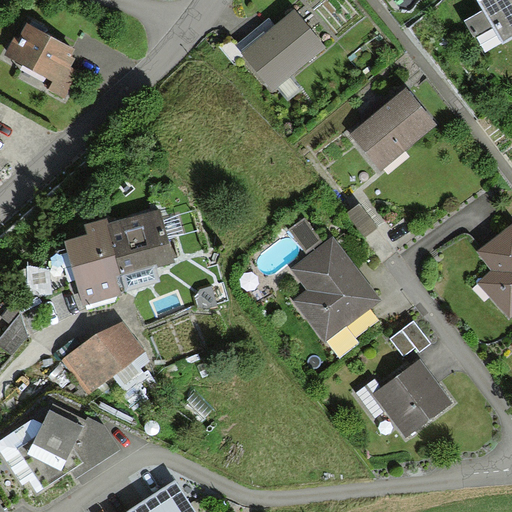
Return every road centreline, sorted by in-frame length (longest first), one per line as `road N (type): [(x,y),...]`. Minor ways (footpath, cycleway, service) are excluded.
road 1 (residential): [(511,477),(280,502),(240,498),(159,459),(74,511)]
road 2 (residential): [(186,32),(0,205)]
